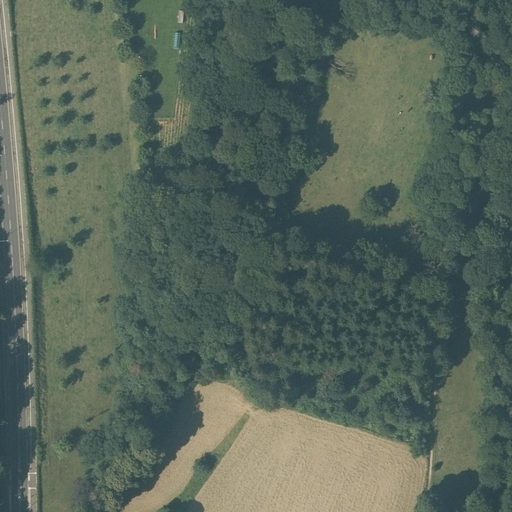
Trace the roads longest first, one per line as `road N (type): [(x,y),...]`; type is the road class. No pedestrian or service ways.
road 1 (primary): [(19,511),(0,107)]
road 2 (track): [(234,0),(227,146),(197,238),(186,354)]
road 3 (track): [(186,354),(159,426),(101,511)]
